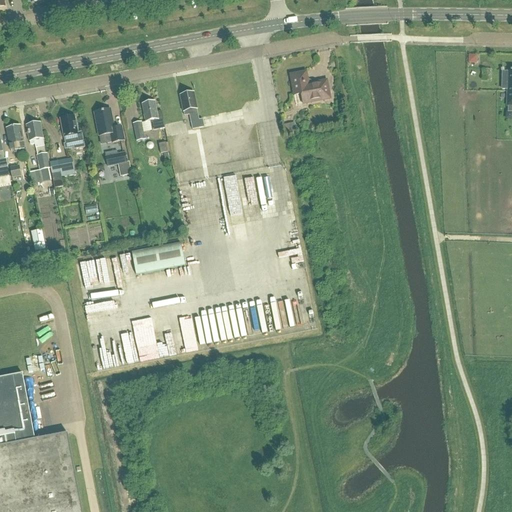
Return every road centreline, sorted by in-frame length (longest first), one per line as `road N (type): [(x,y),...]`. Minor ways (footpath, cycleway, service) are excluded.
road 1 (secondary): [(279,24),(511,17)]
road 2 (residential): [(202,63),(0,101)]
road 3 (secondary): [(0,78),(198,40)]
road 4 (residential): [(0,26),(143,0)]
